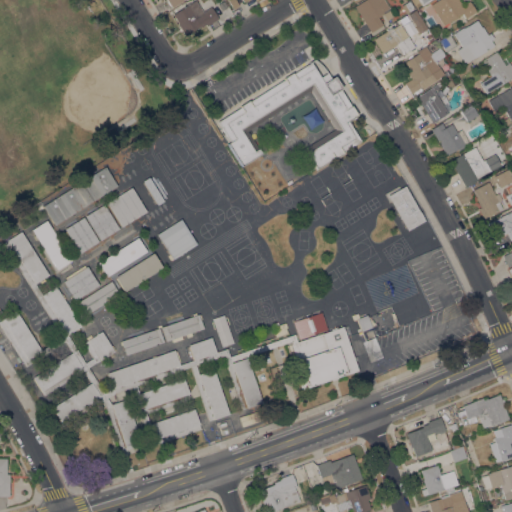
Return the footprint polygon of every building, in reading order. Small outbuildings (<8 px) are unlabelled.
[(194,0),(202,12),(210,7),(218,18),(206,26),(205,24),(200,27),(199,26),(185,35),(177,23),(178,22),(172,14),(194,0)] [(234,0),(238,5),(232,9),(226,0),(234,0)] [(382,12),(383,14),(377,17),(382,25),(370,32),(354,6),(364,0),(384,0),(389,7),(383,11),(382,12)] [(430,5),(437,0),(458,0),(462,6),(469,1),(475,12),(465,18),(462,13),(443,25),(430,5)] [(400,6),(408,1),(413,9),(405,13),(400,6)] [(395,15),(387,20),(383,14),(391,9),(395,15)] [(426,28),(424,30),(424,32),(424,33),(420,35),(419,33),(418,34),(415,29),(416,28),(408,15),(415,10),(426,28)] [(494,45),(464,64),(456,50),(461,47),(453,33),(463,27),(463,28),(467,26),(476,20),(481,27),(482,26),(494,45)] [(414,47),(413,47),(414,49),(410,51),(409,52),(408,50),(402,54),(395,44),(392,46),(399,57),(389,63),(383,52),(381,53),(373,39),(391,27),(392,28),(399,24),(414,47)] [(449,34),(456,45),(445,52),(438,41),(449,34)] [(440,48),(445,56),(435,62),(443,74),(435,80),(422,89),(420,87),(410,94),(403,83),(411,79),(406,72),(409,70),(404,62),(417,54),(416,53),(426,46),(430,53),(440,48)] [(511,77),(485,93),(479,83),(490,76),(481,60),(496,51),(501,59),(505,57),(511,68),(511,77)] [(241,107),(240,106),(248,101),(248,102),(284,79),(284,78),(292,73),(292,74),(310,63),(319,78),(327,73),(331,81),(333,79),(355,115),(346,121),(359,141),(341,152),(342,153),(334,158),(334,157),(316,168),(307,153),(342,131),(312,83),(239,129),(253,152),(257,149),(260,153),(241,165),(227,144),(230,142),(218,122),(241,107)] [(447,113),(432,123),(420,104),(421,104),(416,96),(435,84),(438,88),(433,91),(447,113)] [(511,86),(511,120),(511,121),(502,105),(493,110),(487,100),(511,86)] [(466,121),(460,112),(471,105),(477,115),(466,121)] [(510,123),(503,127),(500,122),(507,117),(510,123)] [(431,130),(441,123),(444,128),(451,124),(456,132),(460,129),(469,143),(465,146),(466,146),(458,151),(457,148),(446,155),(431,130)] [(450,160),(474,147),(482,161),(494,154),(500,166),(490,171),(476,178),(477,180),(465,187),(450,160)] [(509,164),(503,167),(499,159),(504,156),(509,164)] [(104,167),(116,185),(54,225),(42,206),(104,167)] [(493,176),(509,168),(511,173),(510,175),(511,178),(511,180),(499,187),(493,176)] [(163,201),(157,205),(142,181),(148,177),(163,201)] [(502,209),(483,219),(477,209),(480,207),(475,198),(476,197),(472,190),(488,182),(502,209)] [(424,221),(407,230),(387,195),(404,185),(424,221)] [(105,203),(130,187),(146,211),(121,227),(105,203)] [(84,216),(103,204),(118,229),(99,241),(84,216)] [(511,242),(511,243),(506,232),(495,238),(488,222),(511,209),(511,242)] [(64,229),(83,217),(98,241),(79,253),(64,229)] [(196,244),(171,260),(155,234),(180,219),(196,244)] [(30,230),(45,220),(71,261),(56,270),(30,230)] [(193,360),(188,345),(205,339),(204,337),(209,336),(209,337),(210,337),(215,352),(226,348),(229,357),(294,334),(296,342),(342,326),(357,370),(300,390),(293,368),(298,366),(290,344),(291,344),(290,341),(246,356),(246,357),(261,402),(246,408),(241,409),(223,355),(195,365),(198,374),(213,369),(228,414),(213,419),(208,421),(190,367),(136,385),(138,393),(183,378),(188,394),(190,399),(146,414),(149,424),(193,409),(199,424),(200,429),(151,446),(131,387),(114,393),(107,398),(111,404),(126,399),(141,444),(125,449),(120,451),(106,407),(102,401),(76,418),(73,413),(59,422),(51,408),(91,382),(83,370),(43,395),(41,391),(32,377),(71,352),(65,341),(25,366),(0,326),(0,319),(1,319),(15,310),(40,350),(61,337),(3,243),(7,241),(6,240),(20,231),(48,275),(34,283),(41,294),(55,286),(80,326),(67,334),(84,363),(92,358),(83,343),(87,340),(101,331),(113,351),(100,360),(94,364),(94,363),(87,367),(103,393),(111,388),(106,373),(174,350),(179,365),(193,360)] [(105,276),(97,262),(137,237),(146,251),(105,276)] [(511,278),(507,269),(511,266),(511,264),(507,267),(502,256),(511,251),(511,252),(511,251),(511,278)] [(124,291),(115,277),(152,252),(162,267),(124,291)] [(98,285),(74,301),(62,281),(86,266),(98,285)] [(110,281),(118,293),(84,315),(76,302),(110,281)] [(326,328),(298,338),(292,321),(320,312),(326,328)] [(193,316),(192,314),(195,313),(196,314),(198,314),(198,315),(200,314),(201,319),(200,320),(201,325),(202,325),(203,328),(190,332),(191,336),(186,337),(185,334),(165,341),(160,327),(193,316)] [(233,343),(221,347),(211,318),(223,314),(233,343)] [(356,319),(366,314),(371,327),(361,331),(356,319)] [(125,355),(121,346),(119,342),(120,342),(120,341),(158,328),(163,342),(125,355)] [(491,426),(490,424),(482,428),(477,415),(474,416),(476,421),(468,424),(466,419),(466,418),(466,417),(460,419),(458,416),(457,416),(456,412),(463,409),(462,406),(482,398),(483,400),(499,394),(501,399),(502,399),(503,403),(502,403),(508,419),(491,426)] [(444,430),(433,434),(435,439),(428,442),(431,450),(415,456),(411,447),(410,447),(405,433),(422,427),(421,426),(427,423),(426,421),(439,417),(444,430)] [(511,424),(511,456),(500,461),(500,460),(495,462),(488,444),(494,442),(493,438),(494,437),(492,431),(511,424)] [(449,452),(463,446),(465,450),(463,450),(466,457),(452,462),(449,452)] [(361,478),(335,488),(329,474),(320,478),(315,465),(328,460),(329,462),(352,454),(361,478)] [(9,496),(0,496),(0,458),(6,458),(6,474),(9,474),(9,496)] [(511,497),(504,500),(500,484),(484,489),(480,476),(487,474),(487,473),(511,464),(511,497)] [(440,475),(452,471),(457,484),(452,486),(453,489),(446,492),(445,489),(427,495),(427,494),(422,496),(420,490),(425,488),(422,480),(423,479),(420,470),(436,465),(440,475)] [(296,487),(294,487),(299,501),(291,504),(291,503),(267,511),(264,511),(257,490),(273,484),(273,482),(279,480),(278,478),(291,473),(296,487)] [(361,511),(352,511),(348,499),(335,504),(332,496),(365,485),(369,499),(366,499),(370,509),(361,511)] [(467,511),(430,511),(427,502),(440,498),(440,497),(460,491),(467,511)] [(320,505),(319,500),(328,496),(330,501),(320,505)] [(511,511),(501,511),(500,506),(511,502),(511,511)]
